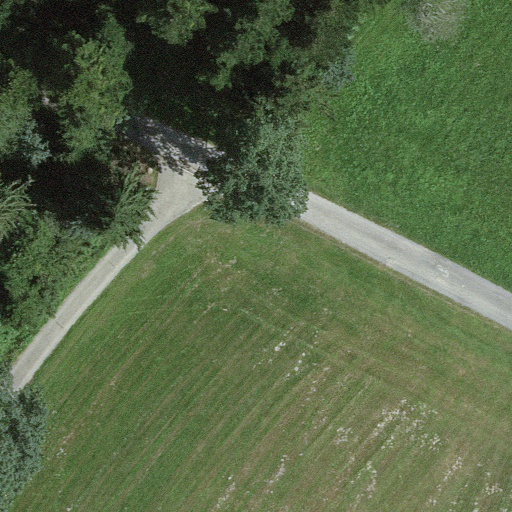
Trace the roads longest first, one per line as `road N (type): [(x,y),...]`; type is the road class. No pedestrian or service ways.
road 1 (track): [(0,70),(196,152),(511,316)]
road 2 (track): [(0,399),(196,152)]
